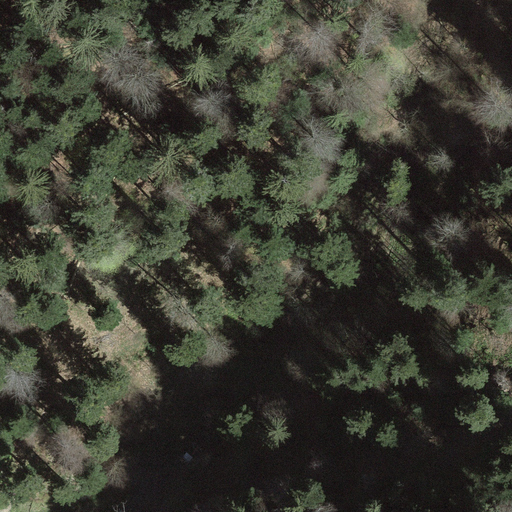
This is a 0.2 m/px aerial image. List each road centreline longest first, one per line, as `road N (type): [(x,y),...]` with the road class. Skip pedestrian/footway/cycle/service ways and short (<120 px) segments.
road 1 (track): [(394,511),(435,468),(511,421)]
road 2 (track): [(128,511),(141,482),(58,511)]
